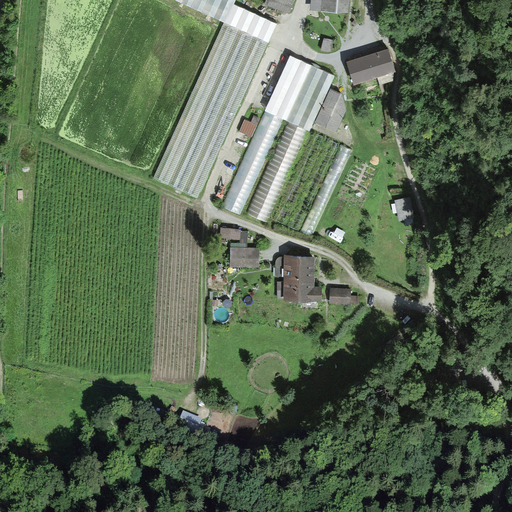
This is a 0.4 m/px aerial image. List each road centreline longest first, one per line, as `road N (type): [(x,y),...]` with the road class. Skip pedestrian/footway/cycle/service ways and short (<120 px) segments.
road 1 (track): [(430,299),(413,305),(367,287),(332,252),(202,205),(299,0)]
road 2 (track): [(183,399),(199,369),(202,205),(13,121)]
road 3 (track): [(373,24),(396,58),(396,119),(427,235),(430,299)]
road 4 (track): [(391,449),(370,466),(317,484),(201,485),(172,493),(153,511)]
road 5 (track): [(430,299),(506,391),(511,421),(492,511)]
road 6 (track): [(471,349),(433,368),(402,419),(367,511)]
